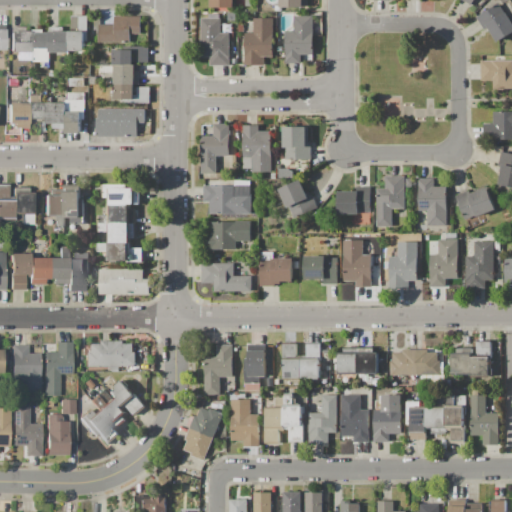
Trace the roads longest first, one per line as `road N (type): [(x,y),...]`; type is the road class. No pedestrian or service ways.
road 1 (residential): [(176,0),(176,335)]
road 2 (residential): [(177,317),(511,317)]
road 3 (residential): [(348,154),(445,153),(456,142),(449,34),(435,25),(349,25)]
road 4 (residential): [(214,471),(511,470)]
road 5 (residential): [(0,161),(177,163)]
road 6 (residential): [(177,317),(0,316)]
road 7 (residential): [(0,0),(177,1)]
road 8 (residential): [(177,98),(213,106),(319,105),(349,96)]
road 9 (residential): [(349,96),(216,90),(177,98)]
road 10 (residential): [(0,482),(73,485),(116,475),(148,452)]
